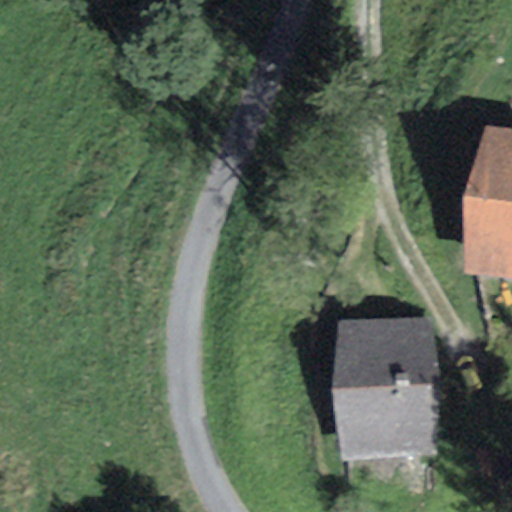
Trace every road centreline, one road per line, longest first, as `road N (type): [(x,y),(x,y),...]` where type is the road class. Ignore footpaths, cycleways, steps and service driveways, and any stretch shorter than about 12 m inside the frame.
road 1 (unclassified): [(293,0),(201,250),(186,314),(193,422),(227,511)]
road 2 (track): [(458,335),(384,184),(370,96),(371,0)]
